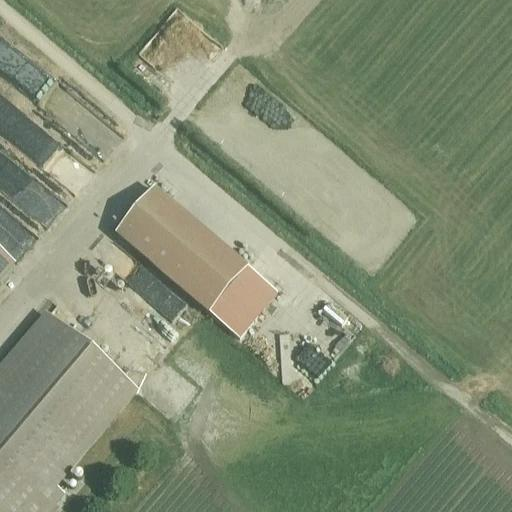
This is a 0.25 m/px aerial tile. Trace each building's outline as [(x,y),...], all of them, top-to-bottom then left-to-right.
[(10,34),(0,47),(0,57),(25,77),(34,65),(25,59),(32,50),(10,34)] [(156,193),(116,240),(208,318),(248,272),(156,193)] [(0,286),(15,269),(0,256),(0,286)] [(58,492),(137,398),(138,397),(48,320),(0,376),(0,511),(49,511),(63,496),(58,492)] [(0,371),(11,358),(0,350),(8,340),(0,333),(0,371)]
